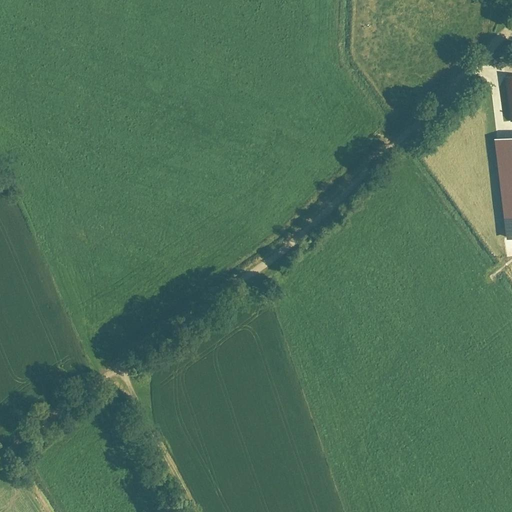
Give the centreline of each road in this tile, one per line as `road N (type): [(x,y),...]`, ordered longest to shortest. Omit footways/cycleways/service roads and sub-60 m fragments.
road 1 (track): [(506,32),(278,265),(123,366)]
road 2 (track): [(199,511),(123,366)]
road 3 (track): [(123,366),(0,457)]
